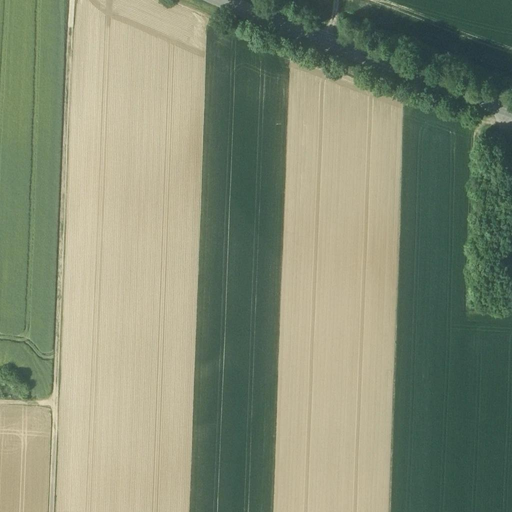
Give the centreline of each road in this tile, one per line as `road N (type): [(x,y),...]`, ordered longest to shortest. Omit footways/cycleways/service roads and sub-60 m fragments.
road 1 (track): [(51,511),(79,0)]
road 2 (track): [(166,0),(502,128)]
road 3 (tertiary): [(217,0),(511,112)]
road 4 (track): [(479,120),(471,306),(511,308)]
